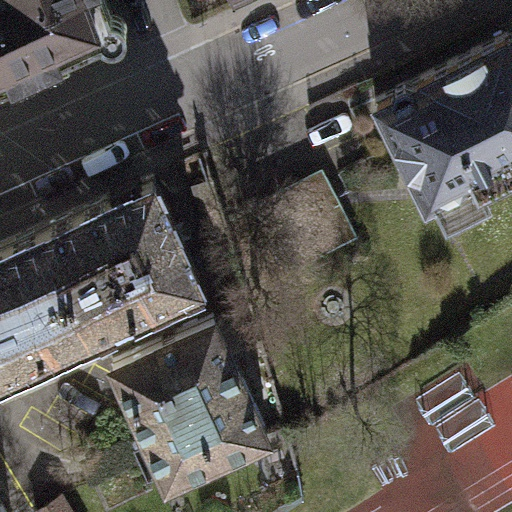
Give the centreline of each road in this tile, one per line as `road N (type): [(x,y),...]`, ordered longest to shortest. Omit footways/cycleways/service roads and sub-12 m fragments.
road 1 (residential): [(374,0),(181,86)]
road 2 (residential): [(181,86),(0,168)]
